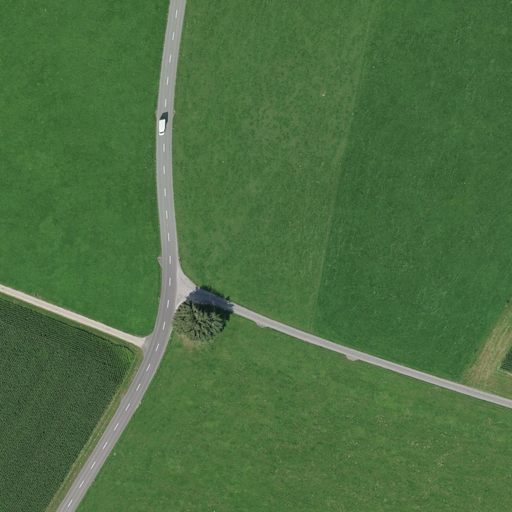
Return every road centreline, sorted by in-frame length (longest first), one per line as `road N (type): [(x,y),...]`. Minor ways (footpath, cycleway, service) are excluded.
road 1 (tertiary): [(179,0),(165,116),(167,309),(156,347),(66,511)]
road 2 (track): [(511,403),(171,287)]
road 3 (track): [(0,285),(156,347)]
